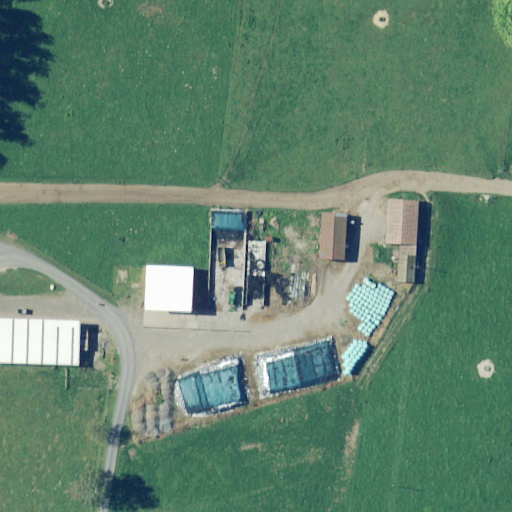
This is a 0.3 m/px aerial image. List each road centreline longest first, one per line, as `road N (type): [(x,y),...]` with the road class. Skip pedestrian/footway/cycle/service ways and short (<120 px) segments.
road 1 (track): [(511,202),(0,195)]
road 2 (track): [(91,511),(115,335),(70,288),(0,260)]
